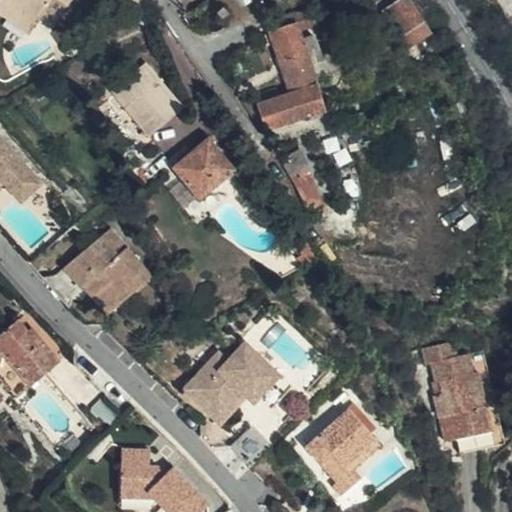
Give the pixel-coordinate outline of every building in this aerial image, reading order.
[(1,0),(0,0),(0,12),(23,29),(29,19),(1,0)] [(1,0),(29,19),(42,0),(1,0)] [(112,0),(93,16),(100,26),(122,9),(114,0),(112,0)] [(431,31),(421,15),(418,16),(406,0),(389,0),(390,1),(382,8),(409,47),(431,31)] [(421,15),(431,7),(425,0),(406,0),(418,16),(421,15)] [(308,9),(296,14),(302,28),(313,23),(311,16),(308,9)] [(281,28),(277,18),(267,22),(270,33),(281,28)] [(316,31),(305,36),(298,40),(315,85),(325,111),(313,65),(325,60),(319,46),(322,45),(316,31)] [(179,103),(140,56),(128,66),(125,62),(114,72),(118,76),(101,91),(118,112),(121,110),(142,134),(179,103)] [(272,85),(238,100),(239,102),(243,100),(275,89),(272,85)] [(286,85),(275,89),(243,100),(266,134),(325,111),(315,85),(290,94),(286,85)] [(387,140),(376,109),(359,115),(370,146),(387,140)] [(233,171),(209,139),(172,166),(197,198),(233,171)] [(0,188),(8,190),(17,200),(32,185),(0,147),(0,188)] [(304,152),(280,163),(289,177),(309,168),(310,168),(304,152)] [(309,168),(289,177),(304,204),(324,203),(309,168)] [(115,254),(124,246),(108,228),(99,236),(115,254)] [(150,276),(124,246),(115,254),(99,236),(50,279),(67,297),(81,287),(94,276),(118,303),(150,276)] [(105,314),(118,303),(94,276),(81,287),(105,314)] [(0,358),(21,385),(33,375),(58,357),(31,323),(27,326),(18,314),(0,327),(0,358)] [(471,372),(465,353),(453,357),(449,344),(421,353),(425,368),(429,366),(434,383),(438,381),(442,395),(433,397),(438,418),(449,415),(456,438),(492,428),(476,371),(471,372)] [(480,349),(465,353),(471,372),(476,371),(492,428),(456,438),(459,452),(495,443),(502,433),(480,349)] [(179,389),(196,407),(211,412),(232,394),(247,407),(259,419),(280,398),(236,353),(218,371),(207,360),(179,389)] [(211,412),(196,407),(214,425),(232,408),(239,413),(247,407),(232,394),(211,412)] [(345,472),(375,446),(347,412),(302,447),(339,492),(353,481),(345,472)] [(449,415),(438,418),(446,441),(456,438),(449,415)] [(245,469),(267,448),(246,429),(225,449),(245,469)] [(152,466),(152,445),(122,445),(122,498),(166,498),(165,511),(197,511),(198,466),(152,466)] [(285,469),(267,448),(245,469),(265,488),(285,469)]
